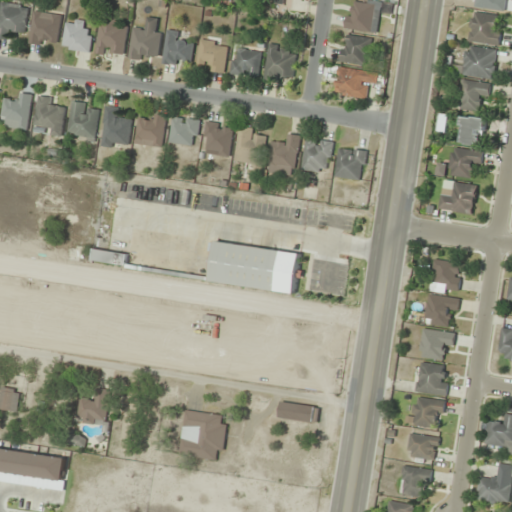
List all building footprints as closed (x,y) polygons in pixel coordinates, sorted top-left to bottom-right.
[(377,32),(381,4),(352,0),(351,0),(347,28),(377,32)] [(0,37),(9,39),(11,29),(24,32),(29,7),(2,2),(0,13),(0,37)] [(32,44),(60,44),(60,12),(32,12),(32,44)] [(472,44),(502,41),(500,12),(470,15),(472,44)] [(129,20),(101,17),(97,53),(125,56),(129,20)] [(145,27),(132,26),(130,59),(160,61),(162,30),(156,29),(157,18),(145,17),(145,27)] [(63,48),(91,51),(93,33),(84,32),(85,21),(67,18),(63,48)] [(166,64),(192,64),(192,44),(185,44),(185,32),(166,32),(166,64)] [(342,62),(369,65),(371,37),(345,35),(342,62)] [(228,43),(201,40),(198,68),(225,71),(228,43)] [(465,66),(457,65),(457,74),(495,78),(498,49),(467,46),(465,66)] [(267,77),(295,77),(295,47),(267,47),(267,77)] [(262,51),(234,48),(231,73),(259,77),(262,51)] [(378,72),(340,67),(337,94),(366,97),(368,81),(377,82),(378,72)] [(491,84),(463,79),(458,107),(478,111),(480,99),(488,101),(491,84)] [(34,95),(17,92),(16,101),(5,99),(2,125),(29,129),(34,95)] [(36,126),(45,128),(44,133),(62,135),(66,109),(56,107),(58,98),(40,96),(36,126)] [(100,105),(73,102),(69,137),(95,140),(100,105)] [(106,106),(101,145),(128,149),(132,119),(122,118),(123,108),(106,106)] [(137,143),(162,147),(168,116),(142,112),(137,143)] [(488,118),(465,115),(461,143),(485,146),(488,118)] [(171,143),(198,144),(199,119),(172,118),(171,143)] [(229,156),(234,126),(207,122),(203,152),(229,156)] [(235,164),(263,168),(269,131),(240,127),(235,164)] [(269,166),(297,169),(301,135),(287,134),(286,143),(272,141),(269,166)] [(333,168),(329,139),(304,142),(308,171),(333,168)] [(363,180),(367,151),(340,147),(336,176),(363,180)] [(482,168),(481,149),(451,150),(452,176),(471,175),(471,169),(482,168)] [(443,189),(441,209),(474,213),(477,185),(455,182),(455,191),(443,189)] [(301,253),(217,241),(211,282),(296,293),(301,253)] [(130,254),(95,248),(93,260),(127,266),(130,254)] [(460,290),(463,262),(436,260),(433,287),(460,290)] [(458,325),(458,296),(429,296),(429,325),(458,325)] [(444,349),(454,351),(456,332),(425,329),(421,357),(443,359),(444,349)] [(499,358),(511,360),(511,330),(503,330),(499,358)] [(418,391),(446,395),(450,366),(422,362),(418,391)] [(23,391),(4,386),(0,403),(0,407),(18,412),(23,391)] [(107,425),(112,393),(100,391),(99,399),(81,396),(78,421),(107,425)] [(438,431),(447,404),(420,394),(411,421),(438,431)] [(279,420),(314,427),(318,407),(282,400),(279,420)] [(224,451),(228,415),(186,410),(180,456),(217,460),(219,450),(224,451)] [(488,421),(486,445),(506,448),(505,453),(511,453),(511,414),(501,414),(501,422),(488,421)] [(440,438),(412,432),(408,455),(435,461),(440,438)] [(433,470),(406,465),(400,492),(427,498),(433,470)] [(478,499),(509,502),(511,479),(480,476),(478,499)] [(413,511),(415,505),(390,500),(388,511),(413,511)]
